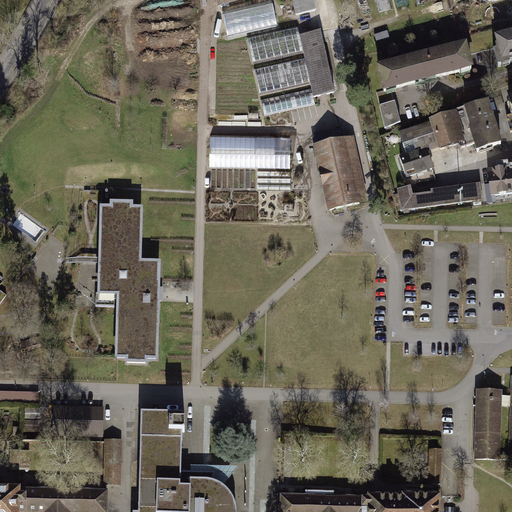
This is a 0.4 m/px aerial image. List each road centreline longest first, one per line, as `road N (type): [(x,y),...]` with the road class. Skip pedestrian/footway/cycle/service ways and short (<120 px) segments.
road 1 (unknown): [(197,391),(197,454),(265,471)]
road 2 (unknown): [(127,389),(118,511)]
